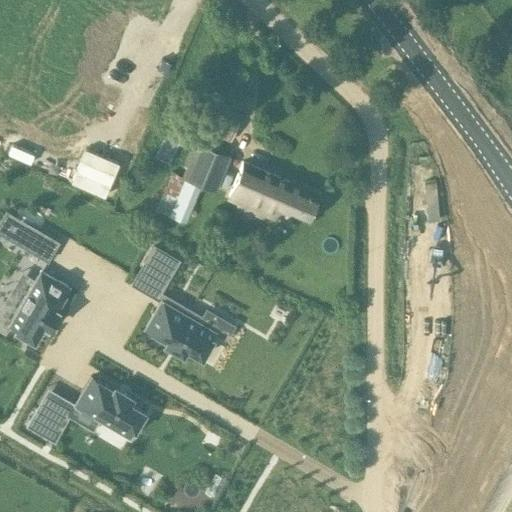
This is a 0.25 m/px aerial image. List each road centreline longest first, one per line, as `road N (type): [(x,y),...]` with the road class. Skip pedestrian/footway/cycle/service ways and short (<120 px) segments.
road 1 (unclassified): [(373,493),(377,137),(371,115),(247,0)]
road 2 (residential): [(373,493),(353,492),(72,331),(52,364)]
road 3 (tertiary): [(511,183),(372,0)]
